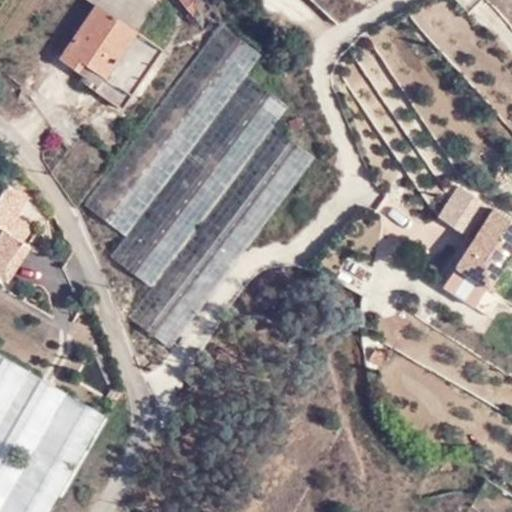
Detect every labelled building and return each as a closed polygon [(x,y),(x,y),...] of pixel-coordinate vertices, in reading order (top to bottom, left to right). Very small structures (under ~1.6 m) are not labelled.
[(93,88),(103,95),(141,35),(133,29),(153,0),(87,0),(93,4),(57,57),(95,84),(93,88)] [(218,10),(208,0),(179,0),(203,25),(218,10)] [(272,125),(286,106),(245,74),(259,54),(220,25),(84,205),(125,235),(111,253),(153,284),(130,315),(170,346),(313,156),(272,125)] [(141,35),(103,95),(120,107),(160,49),(141,35)] [(291,129),(300,127),(298,117),(289,119),(291,129)] [(12,213),(24,194),(6,182),(0,190),(0,275),(6,280),(29,245),(22,240),(32,225),(12,213)] [(471,241),(493,209),(456,185),(436,218),(471,241)] [(333,239),(359,223),(349,207),(324,222),(333,239)] [(471,241),(455,264),(488,285),(511,248),(511,221),(493,209),(471,241)] [(488,285),(455,264),(446,279),(478,300),(483,292),(488,285)] [(0,511),(44,511),(110,400),(74,379),(93,345),(0,292),(0,511)] [(483,292),(478,300),(488,307),(493,299),(483,292)] [(385,353),(376,348),(370,358),(379,362),(385,353)]
